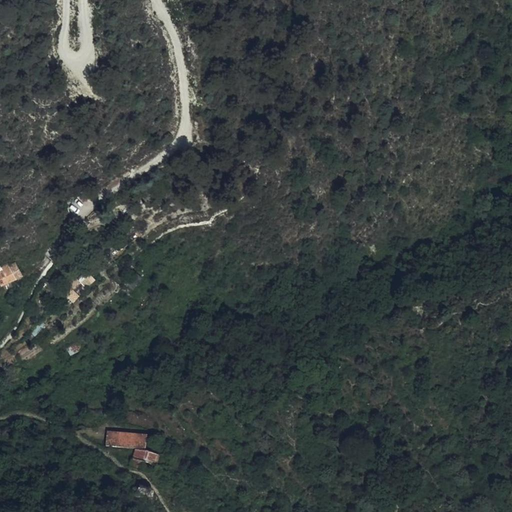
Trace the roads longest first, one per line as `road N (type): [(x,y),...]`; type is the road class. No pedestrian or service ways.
road 1 (track): [(158,0),(180,60),(180,143),(92,210),(43,266)]
road 2 (track): [(83,0),(87,51),(77,59),(65,53),(63,0)]
